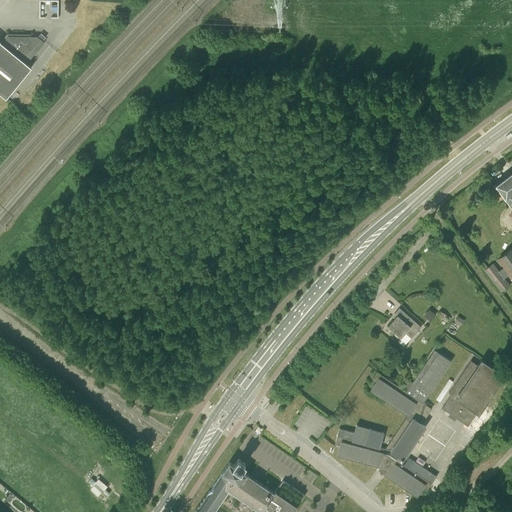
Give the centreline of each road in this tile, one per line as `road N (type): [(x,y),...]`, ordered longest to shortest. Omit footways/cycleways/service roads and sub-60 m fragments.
road 1 (tertiary): [(160,511),(311,301),(420,195),(511,122)]
road 2 (track): [(511,450),(455,494),(385,511)]
